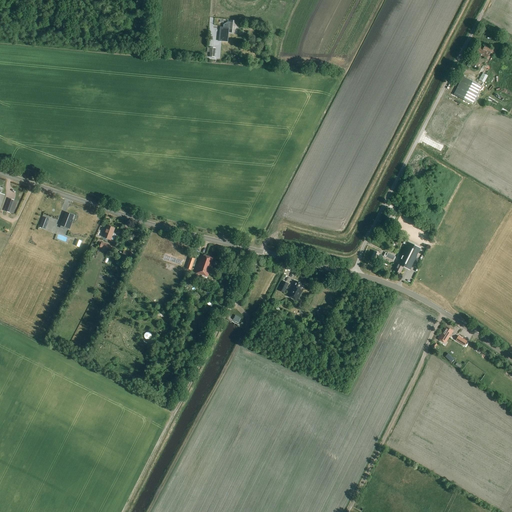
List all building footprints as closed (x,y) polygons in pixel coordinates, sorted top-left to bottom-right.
[(222,19),(222,20),(221,23),(227,24),(226,29),(229,29),(229,31),(230,31),(230,32),(234,33),(235,28),(236,28),(237,21),(227,20),(222,19)] [(496,51),(485,45),(483,48),(479,46),(475,52),(490,61),(496,51)] [(207,47),(207,52),(210,52),(209,57),(215,57),(215,48),(207,47)] [(477,69),(482,60),(477,57),(472,66),(477,69)] [(484,82),(487,76),(483,73),(479,80),(484,82)] [(472,104),(481,87),(464,77),(454,95),(472,104)] [(5,211),(10,213),(14,200),(9,198),(5,211)] [(74,215),(66,212),(64,219),(63,219),(60,225),(70,229),(73,220),(72,220),(74,215)] [(107,225),(103,237),(111,239),(114,240),(116,235),(113,233),(115,228),(107,225)] [(410,270),(421,249),(408,242),(394,270),(400,274),(403,267),(410,270)] [(376,261),(380,254),(375,251),(371,258),(376,261)] [(213,258),(201,254),(195,272),(207,277),(213,258)] [(195,259),(190,257),(186,268),(191,270),(195,259)] [(178,268),(183,270),(186,262),(182,260),(178,268)] [(284,293),(289,284),(283,281),(278,290),(284,293)] [(305,286),(303,285),(295,281),(288,296),(297,301),(305,286)] [(206,318),(201,316),(200,318),(196,317),(194,322),(198,323),(198,325),(203,327),(206,318)] [(450,335),(453,331),(446,326),(443,331),(442,333),(441,333),(438,338),(445,343),(449,337),(448,336),(449,335),(450,335)] [(467,341),(459,336),(456,340),(465,345),(467,341)] [(451,362),(454,359),(448,354),(445,356),(451,362)]
